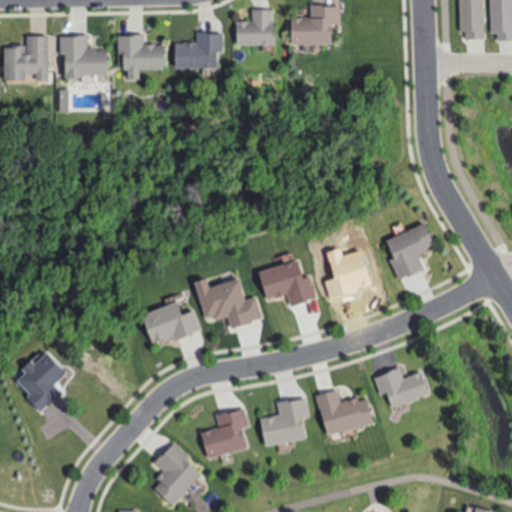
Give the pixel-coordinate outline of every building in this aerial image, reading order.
[(458,0),(485,0),(488,37),(461,39),(458,0)] [(490,0),(511,0),(511,42),(493,43),(490,0)] [(347,8),(346,47),(300,47),(300,8),(347,8)] [(238,46),(238,11),(285,11),(284,47),(238,46)] [(180,69),(180,33),(229,33),(228,70),(180,69)] [(171,70),(125,70),(125,37),(172,38),(171,70)] [(56,38),(56,83),(8,84),(8,39),(56,38)] [(116,76),(66,77),(65,39),(115,38),(116,76)] [(388,243),(430,224),(447,262),(405,280),(388,243)] [(204,292),(246,279),(256,315),(214,327),(204,292)] [(145,318),(185,304),(197,339),(157,352),(145,318)] [(393,413),(381,376),(422,362),(435,400),(393,413)] [(332,430),(323,393),(365,383),(375,420),(332,430)] [(272,445),(264,406),(303,398),(311,437),(272,445)] [(218,458),(208,417),(244,408),(254,449),(218,458)] [(175,509),(141,476),(178,439),(212,472),(175,509)]
